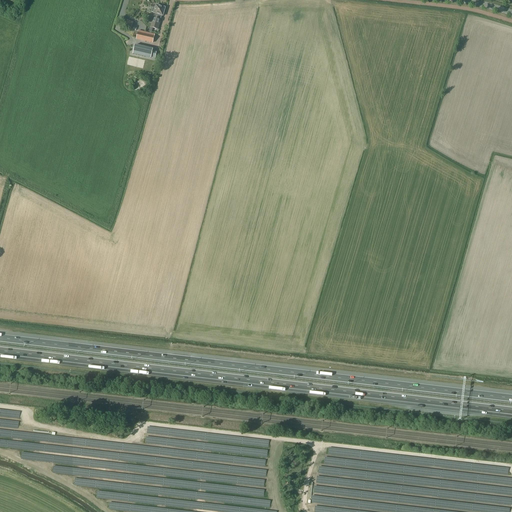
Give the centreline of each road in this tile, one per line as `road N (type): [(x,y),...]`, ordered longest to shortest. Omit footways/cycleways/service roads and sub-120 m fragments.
road 1 (motorway): [(511,398),(0,337)]
road 2 (motorway): [(0,350),(511,410)]
